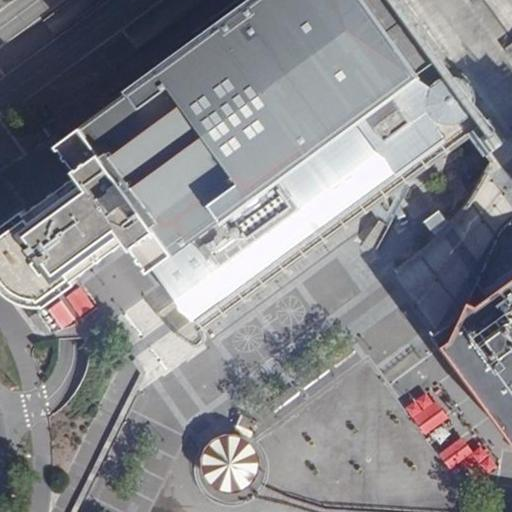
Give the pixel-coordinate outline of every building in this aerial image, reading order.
[(140,205),(172,250),(175,254),(156,268),(193,320),(196,319),(357,199),(392,173),(474,114),(475,99),(459,77),(447,78),(444,73),(449,71),(397,0),(254,0),(82,128),(129,192),(140,205)] [(463,137),(480,160),(498,146),(501,143),(485,121),(463,137)] [(121,234),(140,205),(129,192),(82,128),(55,146),(77,176),(83,185),(71,193),(107,241),(119,232),(121,234)] [(77,176),(25,216),(30,223),(40,216),(71,193),(83,185),(77,176)] [(75,264),(107,241),(71,193),(40,216),(75,264)] [(149,270),(154,267),(153,264),(172,250),(140,205),(121,234),(149,270)] [(75,264),(40,216),(30,223),(25,216),(21,211),(0,226),(0,283),(3,287),(18,297),(33,302),(39,303),(42,307),(74,285),(65,272),(75,264)] [(440,211),(425,221),(432,233),(447,223),(440,211)] [(153,264),(154,267),(156,268),(175,254),(172,250),(153,264)] [(479,278),(472,296),(478,302),(511,276),(511,270),(487,289),(479,278)] [(511,276),(478,302),(472,296),(465,311),(437,332),(511,430),(511,276)] [(251,478),(254,470),(255,462),(254,454),(249,447),(243,441),(235,438),(227,437),(219,439),(212,444),(207,451),(204,459),(204,468),(207,476),(213,483),(220,487),(229,489),(237,488),(245,484),(251,478)]
